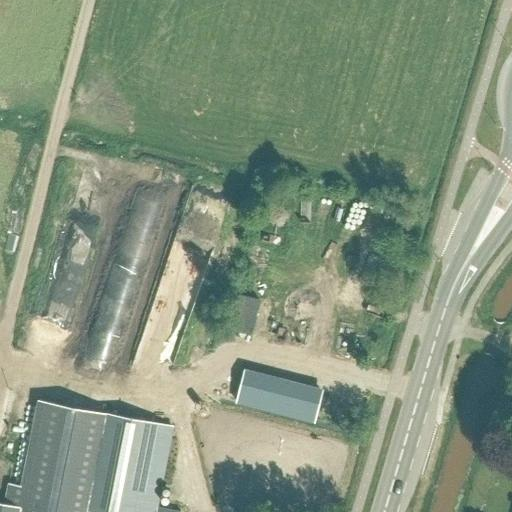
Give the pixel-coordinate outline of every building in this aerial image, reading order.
[(348,238),(346,249),(363,252),(365,241),(348,238)] [(247,246),(238,275),(273,285),(282,257),(247,246)] [(337,283),(351,286),(354,272),(340,269),(337,283)] [(173,307),(174,325),(190,324),(189,306),(173,307)] [(171,511),(155,509),(171,428),(41,400),(23,487),(20,506),(4,503),(0,502),(0,511),(171,511)]
